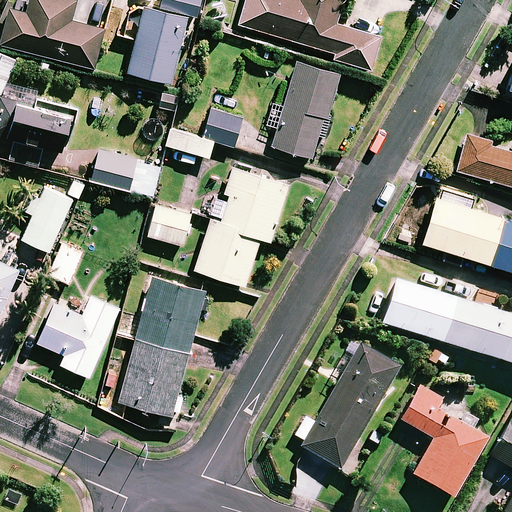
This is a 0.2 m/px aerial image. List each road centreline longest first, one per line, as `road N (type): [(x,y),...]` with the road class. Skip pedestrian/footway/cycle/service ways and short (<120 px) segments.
road 1 (residential): [(190,496),(470,0)]
road 2 (residential): [(135,477),(0,414)]
